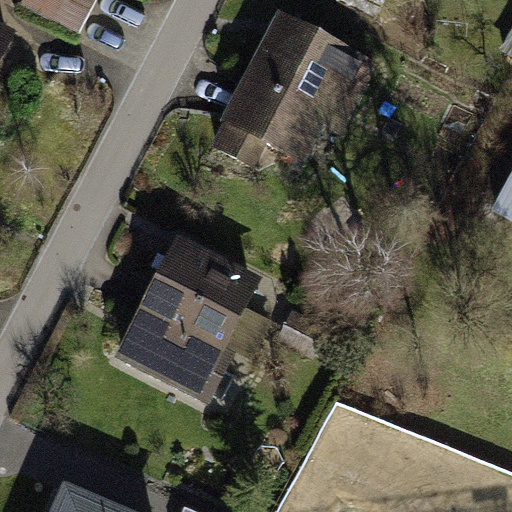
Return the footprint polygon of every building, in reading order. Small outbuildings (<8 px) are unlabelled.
[(28,0),(25,7),(81,36),(99,0),(28,0)] [(281,26),(230,128),(304,165),(323,127),(342,136),(374,72),(281,26)] [(0,75),(18,37),(0,28),(0,75)] [(511,188),(496,219),(511,227),(511,188)] [(180,251),(122,363),(199,403),(257,290),(180,251)] [(103,511),(70,498),(64,511),(103,511)]
